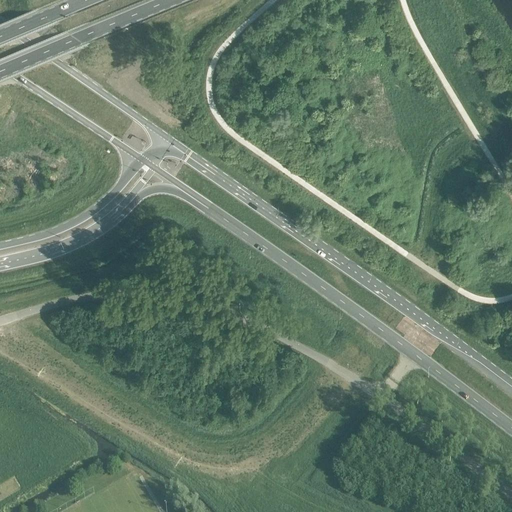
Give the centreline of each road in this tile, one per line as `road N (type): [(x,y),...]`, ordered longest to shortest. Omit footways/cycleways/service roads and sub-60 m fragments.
road 1 (unclassified): [(511,494),(369,388),(222,310),(125,294),(0,321)]
road 2 (trunk): [(511,384),(165,139)]
road 3 (trunk): [(188,193),(511,428)]
road 4 (trunk): [(165,139),(0,22)]
road 5 (trunk): [(0,72),(173,0)]
road 6 (trunk): [(141,160),(83,218),(0,246)]
road 7 (trunk): [(0,68),(141,160)]
road 8 (trunk): [(0,264),(80,239),(133,195)]
